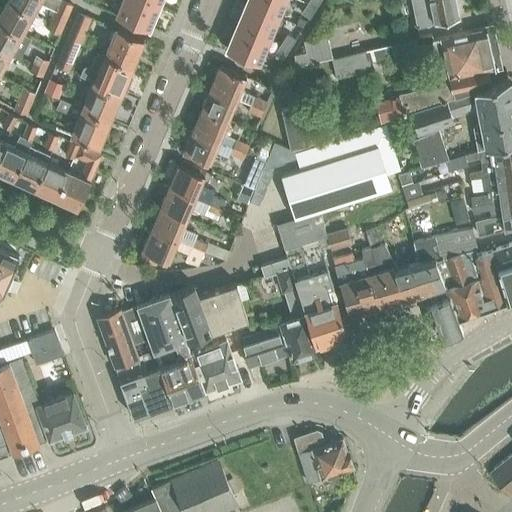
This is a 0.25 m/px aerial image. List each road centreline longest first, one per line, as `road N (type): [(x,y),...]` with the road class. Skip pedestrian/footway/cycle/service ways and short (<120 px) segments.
road 1 (tertiary): [(397,442),(316,403),(274,405),(124,458)]
road 2 (tertiary): [(101,251),(210,0)]
road 3 (tertiary): [(124,458),(76,318),(101,251)]
road 4 (residential): [(397,442),(445,369),(511,322)]
road 5 (residential): [(124,458),(0,504)]
road 6 (tertiary): [(397,442),(461,458),(511,419)]
